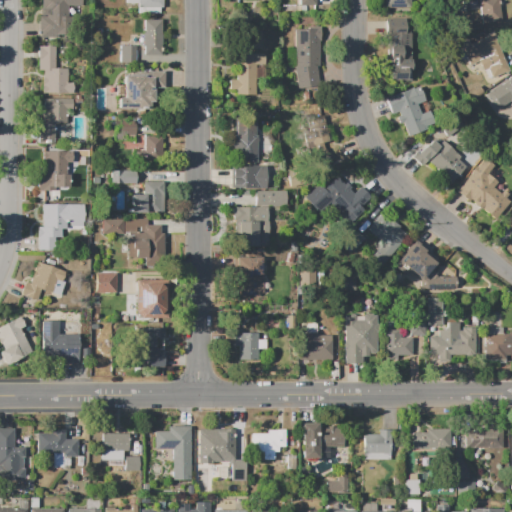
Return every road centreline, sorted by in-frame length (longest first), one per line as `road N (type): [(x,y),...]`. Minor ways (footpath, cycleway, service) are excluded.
road 1 (residential): [(511,395),(0,398)]
road 2 (residential): [(200,0),(202,398)]
road 3 (residential): [(354,0),(354,88),(367,141),(402,184),(511,275)]
road 4 (residential): [(9,0),(9,222),(0,267)]
